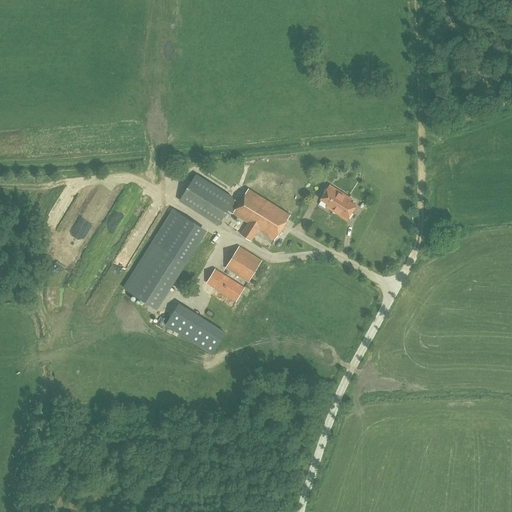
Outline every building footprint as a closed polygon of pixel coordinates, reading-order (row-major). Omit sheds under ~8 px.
[(227,210),(232,213),(247,224),(241,234),(251,241),(259,230),(274,240),(291,215),(248,188),(239,203),(197,174),(180,199),(217,224),(227,210)] [(347,219),(356,205),(346,200),(348,197),(330,186),(321,199),(334,207),(333,210),(347,219)] [(172,213),(153,243),(124,289),(149,304),(177,259),(198,226),(169,208),(167,211),(172,213)] [(248,283),(262,260),(239,246),(226,268),(248,283)] [(236,302),(245,287),(215,268),(206,283),(236,302)] [(180,301),(165,324),(212,354),(227,331),(180,301)]
